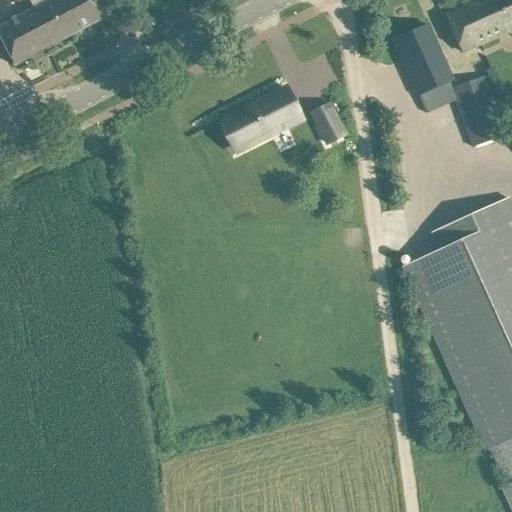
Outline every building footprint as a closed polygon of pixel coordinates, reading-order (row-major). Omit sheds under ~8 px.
[(28,0),(34,9),(0,26),(0,39),(14,65),(103,18),(93,0),(28,0)] [(462,52),(502,34),(502,33),(511,28),(511,0),(480,0),(445,16),(462,52)] [(418,97),(452,81),(427,25),(393,40),(418,97)] [(487,75),(450,89),(455,101),(471,145),(507,130),(487,75)] [(286,88),(219,122),(220,123),(235,115),(239,123),(232,126),(239,140),(246,137),(250,145),(271,135),(294,123),(302,119),(286,88)] [(329,105),(312,113),(328,143),(344,135),(329,105)] [(438,251),(401,267),(484,452),(489,450),(506,486),(500,488),(511,511),(511,201),(510,197),(430,233),(438,251)]
